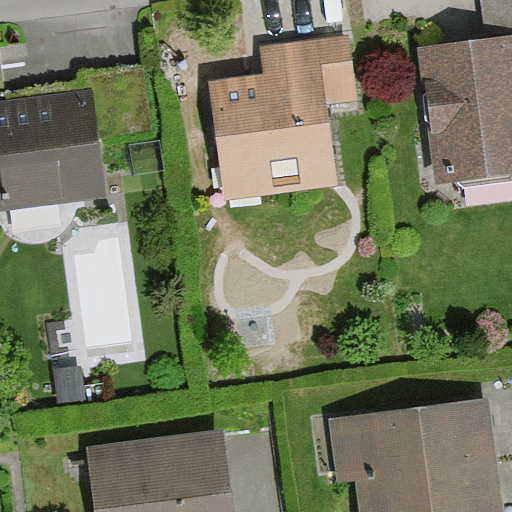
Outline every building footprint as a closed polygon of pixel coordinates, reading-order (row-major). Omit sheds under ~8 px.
[(511,36),(511,0),(477,0),(483,40),(511,36)] [(354,111),(346,43),(259,53),(263,82),(212,88),(226,207),(341,194),(332,114),(354,111)] [(511,181),(511,45),(421,55),(432,168),(456,165),(459,187),(511,181)] [(0,216),(106,203),(94,100),(0,111),(0,216)] [(504,511),(489,406),(330,429),(339,488),(362,485),(366,511),(504,511)] [(234,511),(226,438),(90,455),(96,511),(234,511)]
